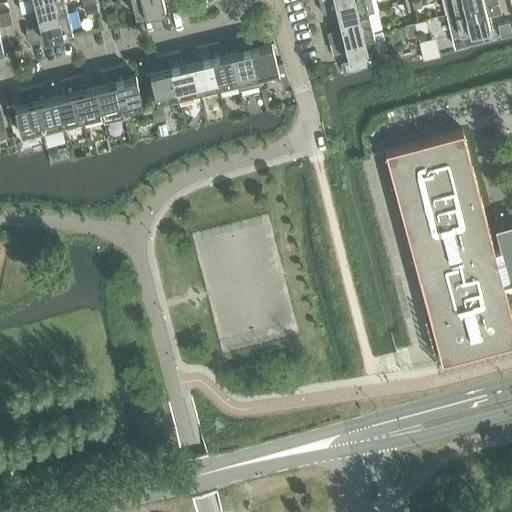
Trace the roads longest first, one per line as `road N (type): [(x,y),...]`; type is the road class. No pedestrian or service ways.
road 1 (secondary): [(352,438),(55,511)]
road 2 (residential): [(0,82),(232,24),(254,0)]
road 3 (secondary): [(511,383),(422,405),(352,438)]
road 4 (secondary): [(352,438),(427,434),(511,412)]
road 5 (residential): [(314,139),(276,0)]
